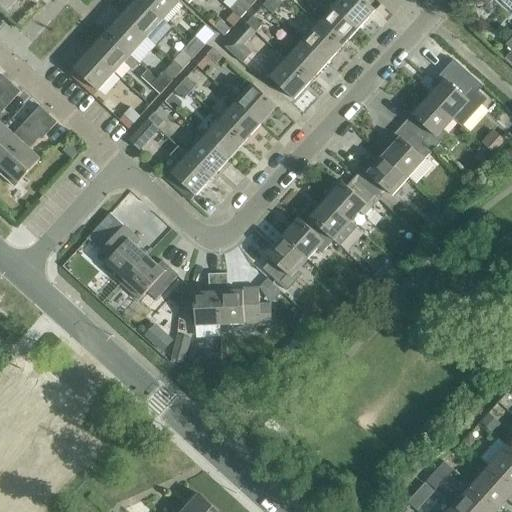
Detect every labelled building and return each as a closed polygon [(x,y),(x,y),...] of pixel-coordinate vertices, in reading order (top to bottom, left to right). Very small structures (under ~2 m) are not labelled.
[(0,0),(0,2),(8,11),(18,0),(0,0)] [(140,0),(136,0),(122,16),(147,39),(163,21),(140,0)] [(175,0),(140,0),(163,21),(179,3),(175,0)] [(240,0),(231,10),(241,19),(251,7),(242,0),(240,0)] [(285,0),(268,0),(263,6),(273,15),(285,0)] [(340,0),(335,7),(359,29),(376,11),(363,0),(340,0)] [(335,7),(318,25),(343,47),(359,29),(335,7)] [(122,16),(106,34),(130,56),(147,39),(122,16)] [(253,17),(247,24),(256,33),(262,26),(253,17)] [(214,22),(212,20),(209,22),(224,36),(231,30),(218,18),(214,22)] [(256,33),(247,24),(225,48),(243,64),(252,53),(244,46),(256,33)] [(318,25),(302,42),(327,65),(343,47),(318,25)] [(106,34),(90,51),(114,74),(124,64),(132,71),(139,64),(130,56),(106,34)] [(196,37),(189,45),(199,53),(205,46),(196,37)] [(302,42),(286,60),(311,82),(327,65),(302,42)] [(199,53),(189,45),(184,51),(193,59),(199,53)] [(208,55),(217,63),(222,57),(213,49),(208,55)] [(114,74),(90,51),(74,69),(98,91),(114,74)] [(286,60),(277,52),(270,60),(279,68),(269,78),(294,101),(311,82),(286,60)] [(439,87),(429,98),(453,120),(460,127),(485,100),(449,66),(434,83),(439,87)] [(164,73),(157,80),(166,88),(173,82),(164,73)] [(0,96),(12,84),(2,76),(0,78),(0,96)] [(187,78),(181,85),(190,93),(196,86),(187,78)] [(166,88),(157,80),(152,86),(161,95),(166,88)] [(0,96),(0,132),(5,127),(0,122),(0,110),(1,110),(3,112),(21,93),(12,84),(0,96)] [(190,93),(181,85),(175,92),(184,100),(190,93)] [(252,85),(236,102),(262,126),(277,109),(252,85)] [(415,113),(404,125),(433,152),(449,135),(444,131),(453,120),(429,98),(415,113)] [(236,102),(219,121),(245,144),(262,126),(236,102)] [(5,127),(0,132),(0,167),(48,116),(45,113),(39,107),(34,113),(26,122),(21,128),(23,129),(16,137),(5,127)] [(131,108),(127,113),(125,115),(134,124),(141,117),(131,108)] [(155,113),(148,120),(158,129),(165,122),(155,113)] [(0,167),(0,174),(14,188),(41,159),(29,149),(41,136),(43,138),(56,123),(48,116),(0,167)] [(158,129),(148,120),(129,141),(140,152),(156,134),(155,133),(158,129)] [(219,121),(203,139),(228,162),(245,144),(219,121)] [(394,145),(383,156),(408,179),(433,152),(404,125),(389,141),(394,145)] [(498,153),(511,140),(499,127),(486,141),(498,153)] [(203,139),(187,156),(213,179),(228,162),(203,139)] [(213,179),(187,156),(178,147),(168,157),(178,166),(171,174),(196,198),(213,179)] [(370,162),(355,178),(379,200),(388,191),(393,196),(408,179),(383,156),(374,166),(370,162)] [(343,182),(326,201),(355,228),(356,227),(351,223),(360,212),(364,216),(379,200),(355,178),(347,187),(343,182)] [(312,207),(300,219),(315,233),(320,229),(333,242),(334,241),(339,246),(355,228),(326,201),(316,211),(312,207)] [(300,219),(283,237),(308,261),(319,249),(323,253),(333,242),(320,229),(315,233),(300,219)] [(101,268),(120,285),(147,256),(137,247),(141,242),(124,226),(102,251),(110,258),(101,268)] [(308,261),(283,237),(267,256),(272,261),(263,270),(287,292),(303,275),(298,271),(308,261)] [(147,256),(120,285),(138,302),(131,310),(140,318),(156,300),(156,301),(178,276),(162,261),(157,266),(147,256)] [(221,326),(218,274),(209,275),(210,293),(195,293),(196,327),(221,326)] [(228,274),(218,274),(221,326),(272,323),(271,305),(260,306),(259,288),(243,289),(244,291),(228,292),(228,274)] [(174,341),(156,324),(144,336),(162,353),(174,341)] [(305,331),(294,340),(304,352),(315,342),(305,331)] [(172,359),(184,362),(190,338),(178,335),(172,359)] [(272,419),(265,426),(280,442),(287,435),(272,419)] [(511,451),(509,448),(490,468),(511,488),(511,451)] [(511,488),(490,468),(472,488),(497,511),(507,502),(511,506),(511,488)] [(472,488),(454,508),(458,511),(497,511),(472,488)] [(218,511),(201,496),(186,511),(218,511)]
